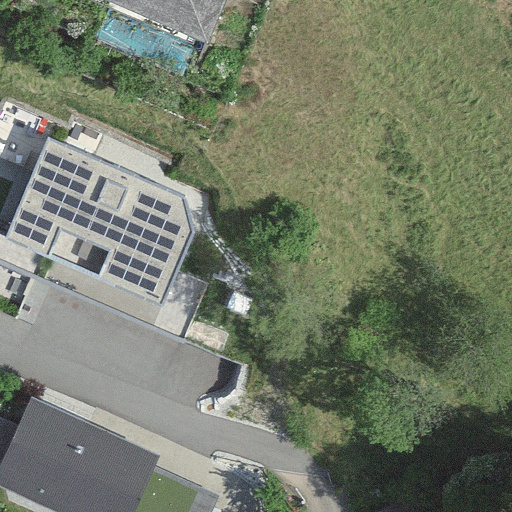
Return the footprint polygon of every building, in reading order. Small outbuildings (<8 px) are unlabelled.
[(87,0),(202,46),(220,0),(87,0)] [(179,209),(51,159),(13,257),(160,314),(187,243),(179,209)] [(135,511),(161,457),(31,397),(0,463),(0,484),(59,511),(135,511)] [(150,511),(210,511),(220,486),(167,466),(150,511)] [(416,511),(412,502),(389,511),(416,511)]
